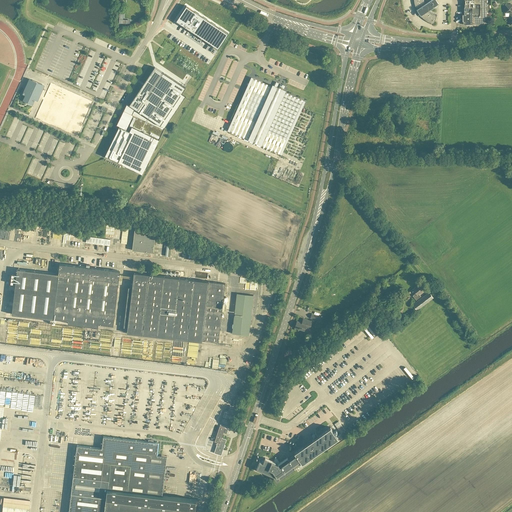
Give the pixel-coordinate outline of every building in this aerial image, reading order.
[(421,15),(420,16),(421,17),(422,18),(423,19),(424,20),(425,21),(426,22),(427,22),(429,23),(430,24),(431,24),(432,25),(434,25),(437,15),(436,15),(434,15),(433,14),(432,13),(431,13),(431,12),(430,11),(429,11),(438,4),(435,0),(433,0),(425,5),(425,4),(425,3),(424,2),(424,1),(423,0),(413,0),(414,1),(414,2),(414,3),(414,5),(415,6),(415,7),(416,9),(416,10),(417,11),(418,10),(419,12),(417,13),(418,16),(420,14),(421,15)] [(487,11),(489,11),(489,5),(487,5),(486,0),(464,0),(465,8),(464,8),(464,15),(463,15),(463,23),(464,25),(473,25),(473,26),(487,26),(487,11)] [(228,34),(186,6),(177,20),(181,22),(180,24),(218,49),(228,34)] [(129,105),(126,112),(163,130),(185,97),(181,95),(185,88),(155,67),(154,69),(143,84),(142,86),(131,102),(129,105)] [(228,130),(281,154),(304,102),(284,93),(285,91),(279,88),(272,86),(271,88),(251,79),(246,91),(228,130)] [(41,85),(32,80),(22,101),(32,105),(41,85)] [(164,130),(163,130),(126,112),(125,114),(119,127),(105,156),(139,173),(142,175),(164,130)] [(233,150),(233,148),(233,146),(232,144),(230,143),(228,143),(227,143),(225,144),(224,146),(224,148),(224,150),(225,151),(227,152),(228,153),(230,152),(232,151),(233,150)] [(261,200),(257,198),(253,208),(256,210),(261,200)] [(269,203),(265,202),(261,212),(264,213),(269,203)] [(277,207),(273,205),(269,215),(272,217),(277,207)] [(285,211),(281,209),(277,219),(280,221),(285,211)] [(293,214),(289,213),(285,223),(288,224),(293,214)] [(269,224),(266,222),(261,232),(265,234),(269,224)] [(277,228),(274,226),(269,236),(273,238),(277,228)] [(155,232),(134,230),(132,251),(153,253),(155,232)] [(285,231),(282,230),(277,240),(281,241),(285,231)] [(109,246),(110,240),(86,237),(86,243),(109,246)] [(85,248),(85,239),(58,238),(58,247),(85,248)] [(53,319),(68,321),(68,324),(98,327),(98,325),(113,326),(119,271),(60,264),(58,274),(17,269),(12,315),(53,319)] [(134,273),(132,288),(128,288),(124,328),(128,328),(127,333),(202,342),(202,341),(218,343),(225,284),(209,282),(134,273)] [(416,294),(412,296),(416,301),(421,297),(419,294),(425,289),(421,283),(412,290),(416,294)] [(417,311),(433,298),(429,293),(413,305),(417,311)] [(253,296),(237,294),(232,334),(248,336),(253,296)] [(297,322),(295,328),(304,331),(305,328),(309,329),(312,322),(303,319),(302,323),(297,322)] [(73,342),(72,329),(63,329),(63,342),(73,342)] [(32,330),(32,343),(41,343),(41,330),(32,330)] [(220,427),(214,442),(217,443),(216,446),(218,447),(218,448),(217,448),(215,452),(221,454),(222,449),(225,440),(221,439),(223,433),(225,429),(225,428),(220,427)] [(302,464),(338,438),(330,427),(318,436),(315,432),(314,435),(313,435),(312,435),(312,436),(312,437),(312,438),(313,438),(312,440),(308,443),(294,453),(295,454),(288,459),(287,458),(279,463),(278,461),(277,461),(274,460),(273,462),(265,458),(263,463),(259,462),(256,469),(273,476),(277,482),(295,469),(294,468),(301,463),(302,464)] [(195,509),(196,500),(147,494),(152,455),(157,456),(158,443),(153,443),(153,441),(148,440),(148,442),(103,437),(102,449),(77,446),(75,460),(68,511),(185,511),(186,508),(195,509)] [(28,476),(15,474),(14,486),(26,488),(28,476)] [(28,511),(30,501),(4,497),(1,511),(28,511)]
